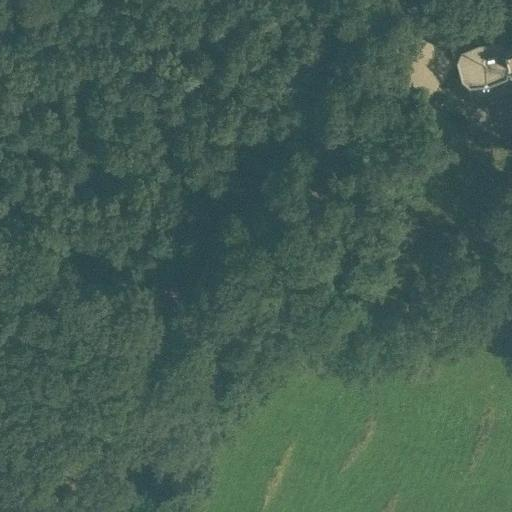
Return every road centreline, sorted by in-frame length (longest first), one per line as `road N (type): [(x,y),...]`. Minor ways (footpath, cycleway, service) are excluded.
road 1 (residential): [(90,511),(411,0)]
road 2 (track): [(217,312),(268,323),(511,334)]
road 3 (track): [(511,191),(410,313),(386,330)]
